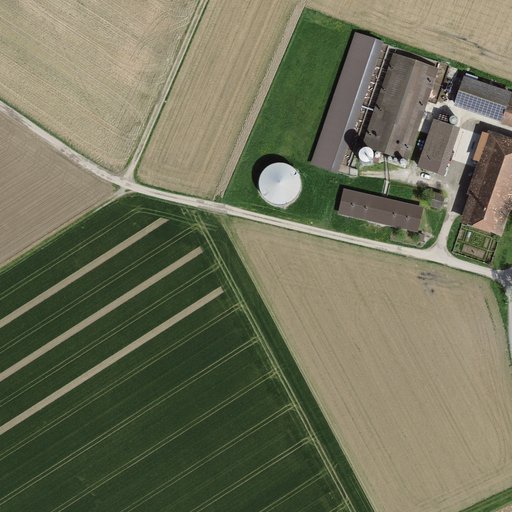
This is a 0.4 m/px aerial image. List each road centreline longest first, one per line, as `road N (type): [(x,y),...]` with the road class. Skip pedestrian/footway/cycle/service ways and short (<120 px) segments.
road 1 (track): [(0,106),(125,185),(511,278)]
road 2 (track): [(125,185),(204,0)]
